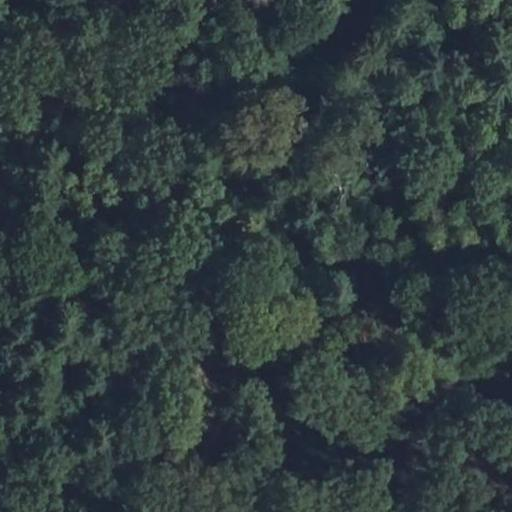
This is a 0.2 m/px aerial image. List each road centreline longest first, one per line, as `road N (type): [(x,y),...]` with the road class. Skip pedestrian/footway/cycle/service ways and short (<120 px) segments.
road 1 (track): [(0,479),(511,364)]
road 2 (track): [(511,293),(92,227),(0,238)]
road 3 (track): [(225,0),(511,107)]
